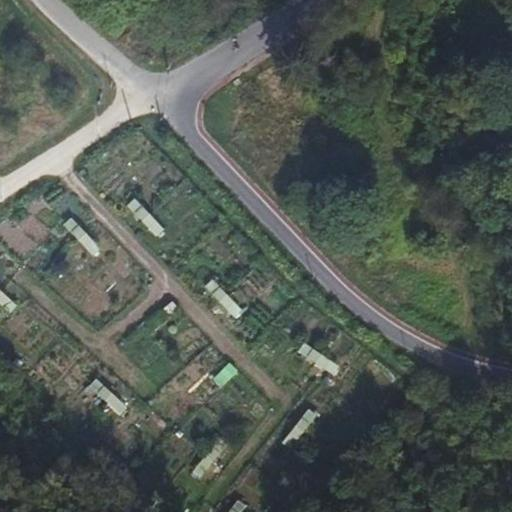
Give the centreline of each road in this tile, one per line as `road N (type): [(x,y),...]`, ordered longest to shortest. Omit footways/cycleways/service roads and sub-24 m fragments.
road 1 (unclassified): [(155,95),(337,284),(403,339),(511,383)]
road 2 (residential): [(155,95),(323,0)]
road 3 (residential): [(0,189),(155,95)]
road 4 (unclassified): [(48,0),(155,95)]
